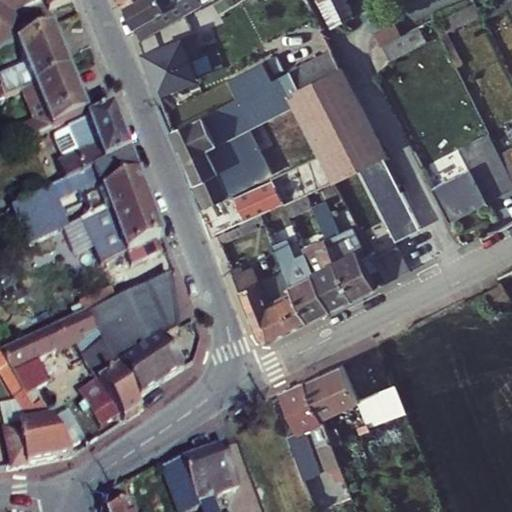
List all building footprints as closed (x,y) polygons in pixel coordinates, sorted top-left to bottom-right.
[(0,0),(0,50),(24,39),(15,15),(42,3),(48,13),(60,5),(58,0),(0,0)] [(140,0),(133,4),(147,44),(209,10),(204,0),(140,0)] [(318,0),(337,36),(364,23),(353,0),(352,0),(318,0)] [(441,15),(444,28),(482,18),(479,5),(441,15)] [(381,45),(387,57),(407,48),(402,36),(381,45)] [(50,38),(15,57),(29,84),(0,98),(3,104),(0,105),(0,117),(11,112),(24,106),(37,100),(71,82),(50,38)] [(407,48),(387,57),(394,73),(432,55),(425,39),(407,48)] [(241,198),(229,199),(204,210),(215,242),(257,223),(267,218),(278,213),(301,202),(386,163),(334,57),(276,85),(240,102),(176,132),(196,187),(219,176),(254,160),(243,137),(303,110),(325,155),(272,180),(274,184),(241,198)] [(240,102),(276,85),(265,66),(231,83),(240,102)] [(58,141),(91,125),(71,82),(37,100),(58,141)] [(39,134),(46,148),(58,141),(37,100),(24,106),(39,134)] [(133,166),(116,119),(74,141),(73,147),(53,157),(56,162),(50,165),(60,184),(45,192),(52,206),(53,206),(133,166)] [(25,158),(46,148),(39,134),(18,145),(25,158)] [(511,140),(511,141),(511,142),(511,157),(501,163),(511,185),(511,140)] [(103,211),(142,192),(133,166),(53,206),(61,221),(66,218),(78,221),(83,220),(103,211)] [(229,199),(219,176),(196,187),(204,210),(229,199)] [(110,226),(147,207),(142,192),(103,211),(110,226)] [(283,225),(307,214),(301,202),(278,213),(283,225)] [(65,229),(61,221),(53,206),(52,206),(12,226),(24,249),(65,229)] [(91,255),(153,224),(147,207),(110,226),(84,238),(91,255)] [(349,305),(370,295),(353,260),(358,257),(347,236),(334,242),(318,209),(307,214),(321,245),(349,305)] [(291,295),(305,326),(327,315),(310,281),(299,286),(267,218),(257,223),(263,234),(291,295)] [(220,254),(263,234),(257,223),(215,242),(220,254)] [(156,232),(153,224),(91,255),(93,258),(94,258),(98,260),(156,232)] [(31,264),(72,244),(65,229),(24,249),(31,264)] [(156,232),(98,260),(94,258),(93,258),(104,283),(129,272),(130,274),(158,261),(165,258),(156,232)] [(327,315),(349,305),(321,245),(313,249),(313,248),(298,255),(310,281),(327,315)] [(429,269),(417,245),(369,267),(381,291),(429,269)] [(134,284),(163,271),(158,261),(130,274),(134,284)] [(305,326),(291,295),(265,306),(250,274),(241,278),(238,272),(228,276),(252,342),(262,345),(305,326)] [(176,330),(170,279),(94,314),(129,389),(177,367),(163,336),(176,330)] [(498,329),(489,308),(477,313),(485,334),(498,329)] [(129,389),(94,314),(0,356),(0,383),(11,400),(37,395),(48,387),(36,365),(54,357),(60,360),(75,353),(92,386),(79,396),(99,430),(119,423),(123,425),(141,416),(129,389)] [(346,405),(330,367),(296,382),(313,424),(348,409),(346,405)] [(296,382),(270,394),(286,436),(294,432),(301,429),(304,437),(317,472),(331,467),(313,424),(296,382)] [(395,413),(386,389),(366,397),(376,421),(395,413)] [(0,405),(0,417),(12,468),(44,468),(66,463),(65,450),(37,395),(11,400),(0,405)] [(366,397),(346,405),(348,409),(355,429),(376,421),(366,397)] [(294,432),(297,439),(304,437),(301,429),(294,432)] [(360,439),(357,431),(350,435),(353,442),(360,439)] [(281,446),(308,511),(312,511),(325,507),(297,439),(281,446)] [(230,487),(214,448),(170,466),(188,511),(207,511),(204,501),(228,492),(230,487)] [(186,511),(188,511),(170,466),(153,472),(169,511),(186,511)] [(95,511),(119,511),(111,490),(99,496),(95,511)]
